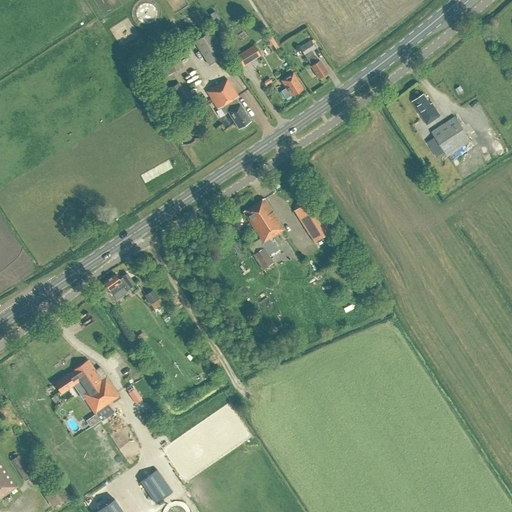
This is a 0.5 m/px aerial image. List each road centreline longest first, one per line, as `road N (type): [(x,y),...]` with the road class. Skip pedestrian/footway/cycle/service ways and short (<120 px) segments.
road 1 (unclassified): [(352,108),(487,0)]
road 2 (track): [(146,243),(236,377)]
road 3 (primary): [(341,92),(459,0)]
road 4 (primary): [(118,243),(241,161)]
road 5 (unclassified): [(126,255),(251,177)]
